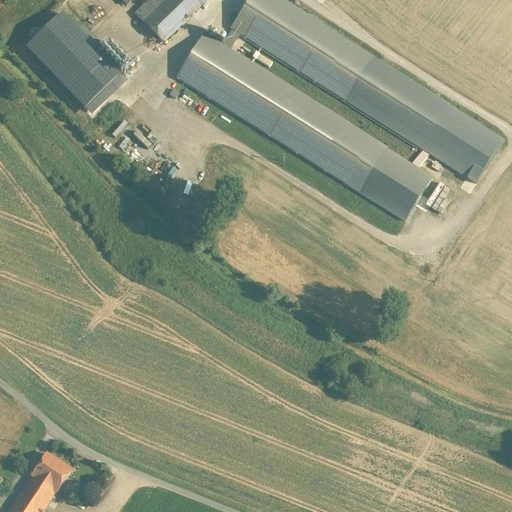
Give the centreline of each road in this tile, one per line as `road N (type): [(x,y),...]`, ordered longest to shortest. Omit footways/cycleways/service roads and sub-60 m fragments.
road 1 (residential): [(0,384),(81,451),(229,511)]
road 2 (track): [(313,0),(511,132)]
road 3 (track): [(225,0),(131,123)]
